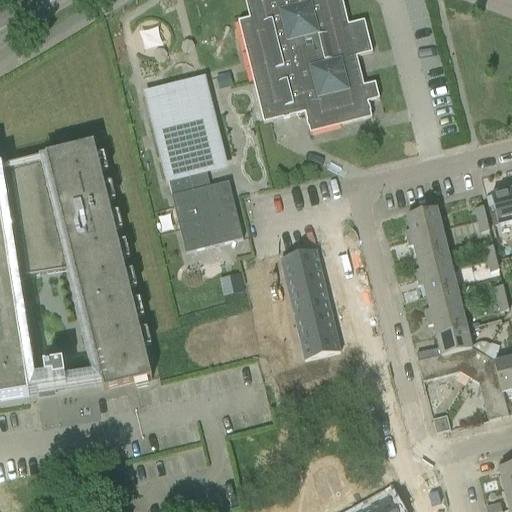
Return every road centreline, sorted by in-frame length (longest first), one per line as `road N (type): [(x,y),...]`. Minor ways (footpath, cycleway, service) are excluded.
road 1 (residential): [(444,461),(419,442),(360,208)]
road 2 (residential): [(360,208),(373,188),(511,153)]
